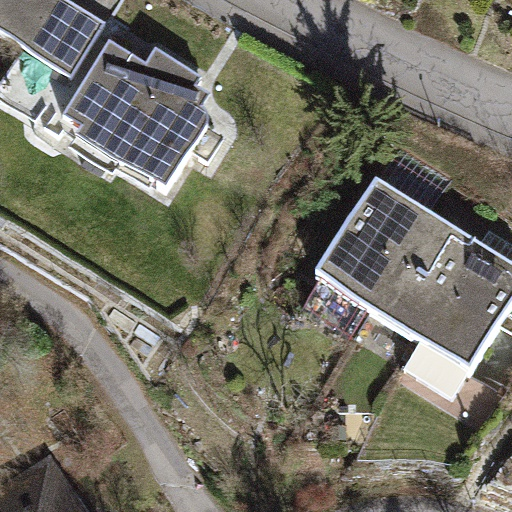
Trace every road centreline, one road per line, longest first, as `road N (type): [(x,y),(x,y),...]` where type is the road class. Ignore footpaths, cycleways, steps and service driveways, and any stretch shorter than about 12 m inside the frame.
road 1 (residential): [(197,511),(75,323),(0,274)]
road 2 (residential): [(294,0),(511,105)]
